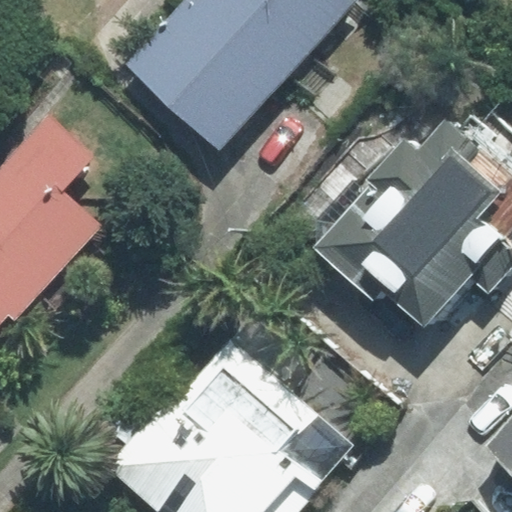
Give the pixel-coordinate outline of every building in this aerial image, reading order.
[(372,0),(192,0),(137,62),(238,151),(372,0)] [(114,165),(55,114),(0,178),(0,344),(26,315),(39,326),(120,231),(84,200),(114,165)] [(454,328),(511,258),(511,160),(459,116),(429,153),(393,123),(357,166),(377,183),(328,242),(398,300),(408,289),(454,328)] [(113,455),(169,511),(311,511),(312,511),(366,459),(240,330),(113,455)] [(511,450),(511,431),(503,442),(511,450)]
